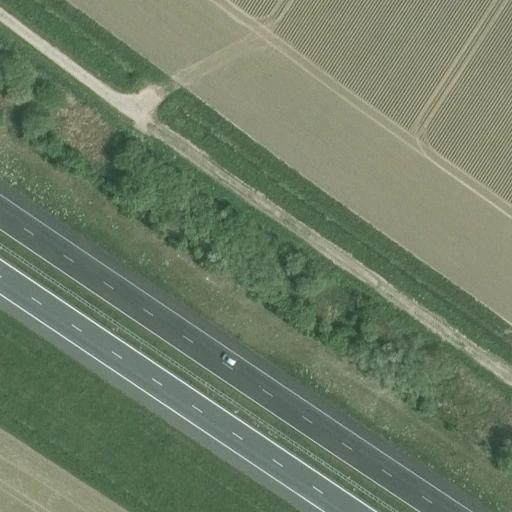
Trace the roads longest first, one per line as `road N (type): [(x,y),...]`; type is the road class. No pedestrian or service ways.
road 1 (motorway): [(456,511),(0,214)]
road 2 (motorway): [(0,279),(339,511)]
road 3 (unclassified): [(140,117),(0,10)]
